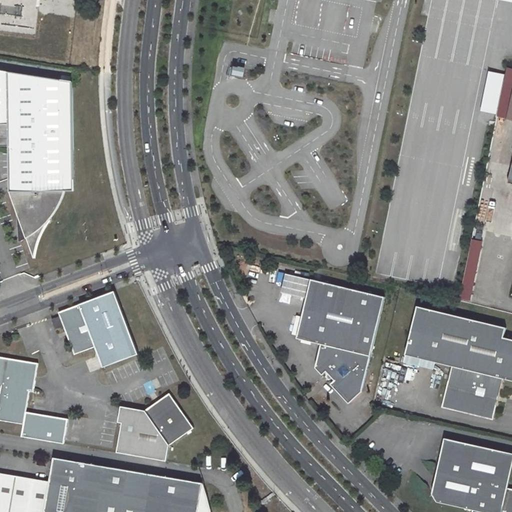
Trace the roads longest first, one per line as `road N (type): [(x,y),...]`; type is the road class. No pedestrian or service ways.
road 1 (primary): [(390,511),(290,407),(237,325),(197,240)]
road 2 (primary): [(174,248),(262,410),(355,511)]
road 3 (primary): [(155,0),(147,111),(174,248)]
road 4 (primary): [(197,240),(176,126),(182,0)]
road 5 (residential): [(35,298),(43,302),(142,266),(153,255)]
road 6 (residential): [(153,255),(138,253),(35,298)]
